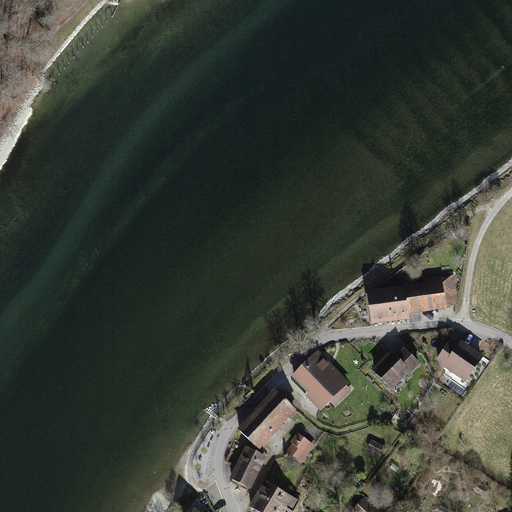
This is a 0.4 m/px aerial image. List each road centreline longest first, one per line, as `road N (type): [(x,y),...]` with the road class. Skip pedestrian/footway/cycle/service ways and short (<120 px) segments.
road 1 (residential): [(511,342),(463,324),(324,339),(228,434),(221,481),(234,511)]
road 2 (track): [(495,207),(472,263),(463,324)]
